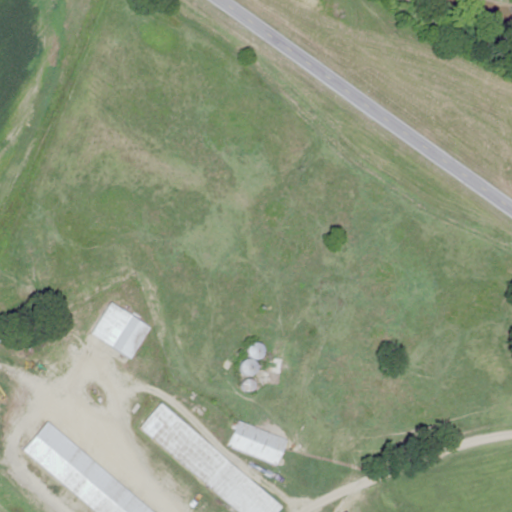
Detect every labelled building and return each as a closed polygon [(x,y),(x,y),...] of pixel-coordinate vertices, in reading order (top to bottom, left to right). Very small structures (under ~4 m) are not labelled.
[(88,336),(130,359),(148,326),(106,303),(88,336)] [(249,359),(241,360),(243,375),(256,373),(254,360),(263,359),(262,344),(248,346),(249,359)] [(275,511),(281,505),(158,404),(137,429),(237,511),(275,511)] [(286,438),(235,421),(226,448),(277,465),(286,438)] [(152,511),(42,424),(18,454),(91,511),(152,511)]
